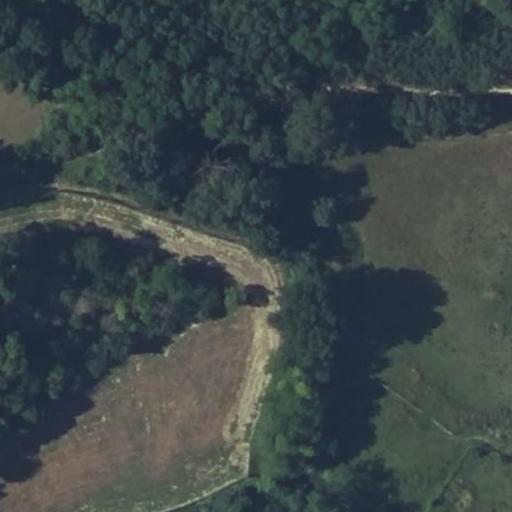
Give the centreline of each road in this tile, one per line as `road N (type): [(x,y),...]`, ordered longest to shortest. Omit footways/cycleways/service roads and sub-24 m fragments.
road 1 (track): [(192,114),(294,195),(324,244),(328,361),(317,466),(326,486),(366,511)]
road 2 (track): [(192,114),(333,94),(511,93)]
road 3 (track): [(0,186),(192,114)]
